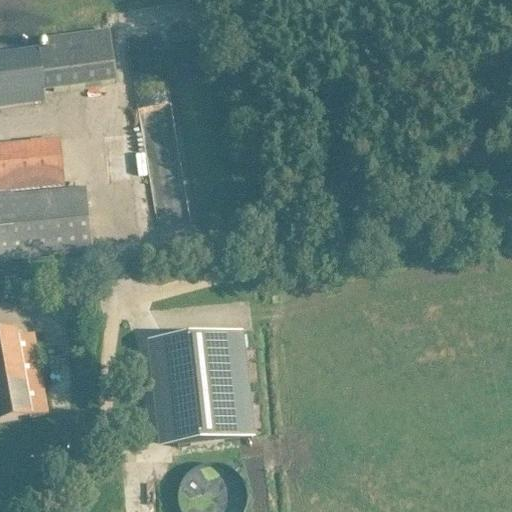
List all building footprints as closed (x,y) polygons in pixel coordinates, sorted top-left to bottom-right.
[(38,51),(0,56),(0,110),(45,105),(44,96),(117,87),(110,36),(46,42),(47,53),(39,54),(38,51)] [(30,147),(0,150),(0,264),(92,255),(86,192),(10,200),(10,195),(64,189),(59,143),(30,146),(30,147)] [(81,352),(76,325),(59,328),(64,354),(81,352)] [(235,332),(162,341),(173,447),(247,439),(235,332)] [(14,335),(0,337),(0,427),(44,419),(29,339),(15,341),(14,335)]
